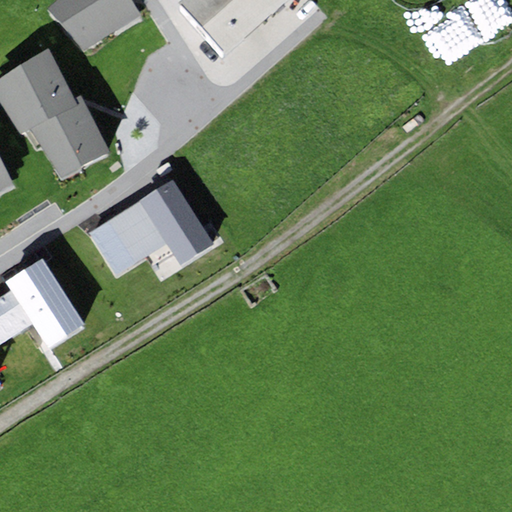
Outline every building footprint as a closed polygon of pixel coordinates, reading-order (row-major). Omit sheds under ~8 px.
[(53,0),(48,4),(83,48),(140,12),(131,0),(53,0)] [(191,0),(180,10),(220,57),(267,17),(287,0),(191,0)] [(73,91),(50,47),(0,77),(0,100),(20,132),(30,125),(59,176),(108,148),(81,95),(76,97),(73,91)] [(0,191),(13,186),(0,161),(0,191)] [(172,179),(105,223),(133,266),(166,244),(178,263),(212,242),(172,179)]
